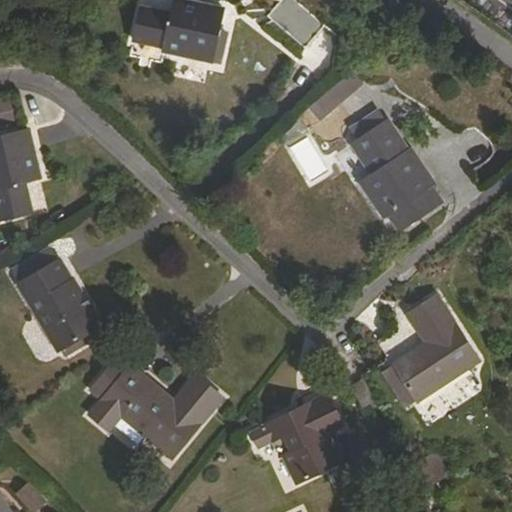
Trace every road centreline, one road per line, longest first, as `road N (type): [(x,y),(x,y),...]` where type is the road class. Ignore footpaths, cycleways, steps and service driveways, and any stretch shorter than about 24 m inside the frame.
road 1 (residential): [(326,327),(296,316),(50,90),(0,82)]
road 2 (residential): [(479,210),(326,327)]
